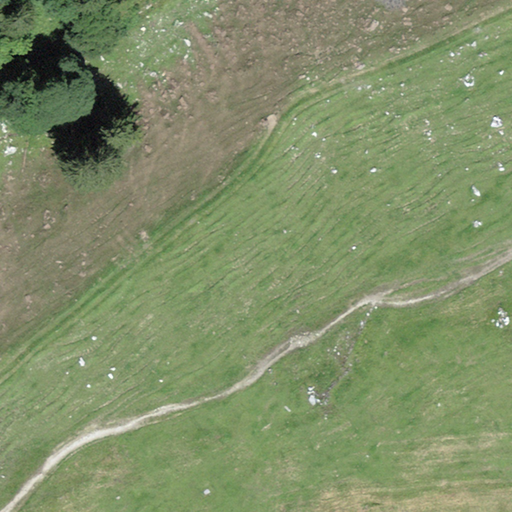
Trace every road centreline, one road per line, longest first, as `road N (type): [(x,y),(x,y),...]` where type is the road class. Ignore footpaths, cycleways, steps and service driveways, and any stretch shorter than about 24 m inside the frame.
road 1 (track): [(0,373),(252,168),(297,107),(511,10)]
road 2 (track): [(7,511),(65,446),(223,395),(359,302),(449,291),(511,252)]
